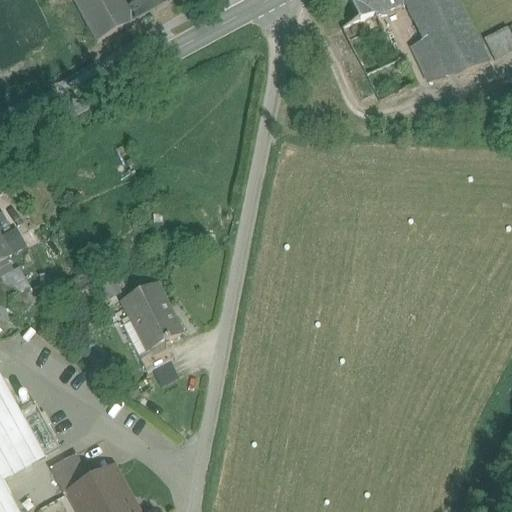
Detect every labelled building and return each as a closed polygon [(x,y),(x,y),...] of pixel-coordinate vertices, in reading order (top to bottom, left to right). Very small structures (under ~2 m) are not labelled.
[(72,0),(98,47),(135,26),(120,0),(72,0)] [(166,0),(150,0),(158,13),(170,6),(166,0)] [(347,0),(359,23),(359,24),(375,15),(377,19),(405,6),(401,0),(347,0)] [(456,0),(401,0),(405,6),(424,45),(413,51),(429,85),(459,81),(489,66),(456,0)] [(377,19),(375,15),(359,24),(359,23),(342,31),(380,106),(413,90),(412,90),(416,89),(402,61),(399,63),(377,19)] [(511,39),(507,30),(484,42),(495,63),(511,54),(511,39)] [(511,88),(496,95),(506,117),(511,114),(511,88)] [(10,258),(0,239),(0,264),(5,262),(10,258)] [(0,301),(4,300),(8,306),(28,295),(15,272),(12,274),(5,262),(0,264),(0,301)] [(71,268),(55,278),(66,296),(82,285),(71,268)] [(156,287),(123,304),(150,358),(166,351),(164,346),(165,345),(165,346),(170,344),(169,343),(181,337),(156,287)] [(150,358),(141,363),(147,376),(172,364),(166,351),(150,358)] [(37,409),(22,417),(0,375),(0,451),(14,477),(46,460),(45,458),(60,450),(37,409)] [(0,511),(0,484),(3,483),(14,477),(0,451),(0,511)] [(77,456),(49,471),(64,499),(70,496),(69,495),(91,483),(77,456)] [(136,511),(113,470),(91,483),(69,495),(70,496),(78,511),(136,511)] [(18,511),(3,483),(0,484),(0,511),(18,511)]
